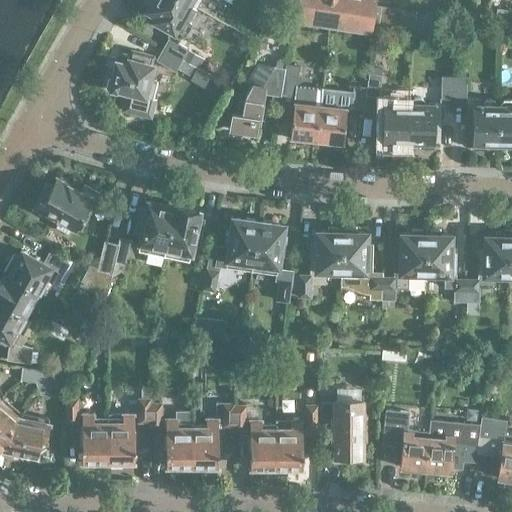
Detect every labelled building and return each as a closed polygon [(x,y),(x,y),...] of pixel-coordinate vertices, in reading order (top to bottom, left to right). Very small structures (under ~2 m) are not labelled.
[(196,7),(182,0),(150,0),(145,10),(155,15),(153,20),(170,30),(166,35),(169,38),(162,49),(181,59),(187,49),(187,48),(178,42),(180,38),(184,37),(186,34),(192,24),(188,21),(196,7)] [(293,0),(291,20),(370,32),(370,29),(437,39),(441,15),(374,4),(374,0),(293,0)] [(417,0),(417,7),(441,12),(442,0),(417,0)] [(506,9),(495,8),(494,21),(504,22),(506,9)] [(286,18),(272,16),(271,23),(285,25),(286,18)] [(181,59),(162,49),(157,59),(175,69),(176,68),(181,59)] [(204,58),(187,49),(181,59),(193,66),(198,69),(204,58)] [(115,91),(118,88),(127,91),(122,110),(151,117),(156,98),(151,97),(155,80),(148,78),(151,65),(127,58),(126,64),(114,61),(110,77),(106,79),(105,84),(108,89),(115,91)] [(251,85),(244,95),(242,113),(231,111),(228,129),(255,133),(257,123),(259,123),(264,93),(281,95),(286,63),(285,63),(285,59),(279,58),(276,61),(275,65),(275,66),(257,63),(246,81),(251,85)] [(193,66),(181,59),(176,68),(188,75),(193,66)] [(286,63),(281,95),(280,104),(293,105),(290,136),(316,139),(321,88),(297,85),(300,65),(286,63)] [(367,86),(366,95),(377,96),(376,130),(381,130),(381,146),(398,146),(398,141),(408,141),(408,102),(407,102),(407,100),(403,96),(396,96),(394,99),(391,96),(378,95),(382,67),(370,65),(366,86),(367,86)] [(454,75),(441,75),(441,98),(453,98),(454,75)] [(454,75),(453,98),(466,98),(466,117),(464,117),(464,132),(471,132),(471,148),(488,148),(488,143),(497,144),(497,103),(495,103),(495,102),(492,99),(484,99),(482,101),(480,98),(466,98),(466,75),(454,75)] [(321,88),(316,139),(344,142),(347,107),(350,107),(364,109),(366,95),(367,86),(366,86),(354,84),(353,91),(321,88)] [(408,102),(408,141),(417,141),(417,147),(434,147),(434,131),(439,131),(439,102),(427,102),(421,96),(414,96),(409,102),(408,102)] [(497,103),(497,144),(506,144),(506,149),(511,148),(511,101),(510,99),(502,99),(499,103),(497,103)] [(46,183),(34,204),(60,218),(55,226),(68,233),(72,225),(76,227),(77,226),(81,229),(90,213),(85,211),(92,197),(56,177),(51,186),(46,183)] [(139,243),(137,250),(162,255),(172,204),(147,199),(145,211),(139,209),(135,225),(141,226),(138,243),(139,243)] [(172,204),(162,255),(188,260),(193,237),(198,238),(202,222),(196,221),(198,209),(172,204)] [(204,269),(201,288),(202,288),(201,290),(215,292),(216,284),(218,272),(225,273),(226,266),(237,268),(238,261),(251,262),(257,221),(231,217),(229,229),(227,229),(224,248),(227,248),(225,261),(208,257),(205,270),(204,269)] [(257,221),(251,262),(264,264),(263,271),(275,273),(274,280),(278,280),(275,300),(288,302),(293,270),(277,268),(279,255),(281,255),(284,236),(282,236),(283,224),(257,221)] [(310,273),(298,273),(298,297),(311,297),(311,282),(325,282),(325,274),(339,274),(341,226),(327,226),(327,230),(315,230),(315,243),(310,243),(310,273)] [(341,226),(339,274),(339,286),(344,286),(349,287),(353,289),(357,290),(360,292),(362,292),(365,293),(369,293),(369,298),(381,299),(381,276),(370,275),(371,244),(366,244),(367,231),(355,231),(356,227),(341,226)] [(381,276),(381,299),(381,307),(393,307),(393,299),(395,299),(395,288),(409,288),(409,276),(424,276),(425,228),(411,228),(411,232),(400,232),(400,245),(394,245),(393,276),(381,276)] [(425,228),(424,276),(424,284),(444,285),(444,287),(453,287),(453,301),(465,301),(466,278),(455,277),(455,247),(451,246),(451,233),(439,233),(439,229),(425,228)] [(466,278),(465,301),(466,301),(466,313),(479,313),(479,301),(479,285),(493,285),(493,279),(508,279),(509,231),(495,230),(495,235),(484,234),(484,247),(479,247),(478,278),(466,278)] [(117,244),(110,271),(109,276),(111,277),(122,269),(130,240),(120,237),(118,244),(117,244)] [(105,240),(98,268),(110,271),(117,244),(105,240)] [(12,252),(2,271),(39,293),(47,280),(50,282),(51,280),(57,284),(65,268),(56,263),(53,268),(21,248),(17,255),(12,252)] [(79,283),(104,296),(109,276),(110,271),(98,268),(90,264),(79,283)] [(201,288),(204,269),(197,268),(193,286),(201,288)] [(0,302),(25,317),(26,315),(39,293),(2,271),(0,274),(0,302)] [(25,317),(0,302),(0,341),(3,336),(10,341),(9,347),(7,359),(30,362),(31,361),(37,362),(38,351),(32,350),(32,345),(22,342),(27,333),(23,331),(30,318),(27,316),(26,315),(25,317)] [(45,328),(63,338),(68,328),(51,319),(45,328)] [(48,370),(20,366),(18,379),(34,381),(36,378),(47,380),(48,370)] [(36,378),(34,381),(39,393),(56,394),(60,385),(54,383),(58,371),(48,370),(47,380),(36,378)] [(343,390),(334,390),(334,415),(331,415),(331,441),(334,441),(334,456),(362,456),(362,441),(365,441),(365,416),(363,416),(363,399),(355,399),(355,389),(343,389),(343,390)] [(315,392),(306,391),(306,401),(315,401),(315,392)] [(151,396),(139,397),(139,421),(150,421),(150,401),(151,396)] [(79,397),(66,397),(66,421),(79,421),(79,397)] [(0,442),(6,435),(5,429),(17,415),(0,400),(0,442)] [(150,421),(150,426),(162,426),(162,401),(150,401),(150,421)] [(233,401),(223,401),(222,426),(233,426),(233,401)] [(233,426),(233,428),(245,428),(246,435),(248,435),(248,449),(250,449),(250,467),(276,467),(275,423),(260,423),(260,419),(247,419),(247,403),(236,403),(236,401),(233,401),(233,426)] [(317,403),(306,403),(306,428),(317,428),(317,403)] [(384,414),(381,443),(401,445),(399,465),(424,468),(428,432),(408,429),(409,410),(386,408),(385,414),(384,414)] [(6,435),(0,442),(0,450),(3,453),(8,448),(38,454),(41,439),(45,440),(49,421),(47,416),(39,414),(35,419),(27,417),(20,411),(17,415),(5,429),(6,435)] [(108,416),(93,416),(93,412),(82,412),(82,429),(80,429),(81,444),(82,444),(82,461),(108,461),(108,416)] [(134,413),(107,413),(108,416),(108,461),(134,461),(134,444),(136,444),(136,429),(134,430),(134,413)] [(482,415),(481,423),(477,447),(492,450),(489,470),(497,472),(496,476),(511,478),(511,440),(504,439),(507,419),(482,415)] [(192,465),(192,426),(177,426),(177,417),(166,417),(166,433),(164,433),(164,448),(166,448),(166,465),(192,465)] [(206,426),(192,426),(192,465),(218,465),(218,448),(220,447),(220,433),(218,433),(218,417),(206,417),(206,426)] [(275,419),(275,423),(276,467),(301,466),(301,449),(304,449),(304,435),(302,435),(301,419),(275,419)] [(428,432),(424,468),(450,471),(451,466),(460,467),(461,459),(475,460),(476,447),(477,447),(481,423),(468,422),(429,419),(428,432)]
